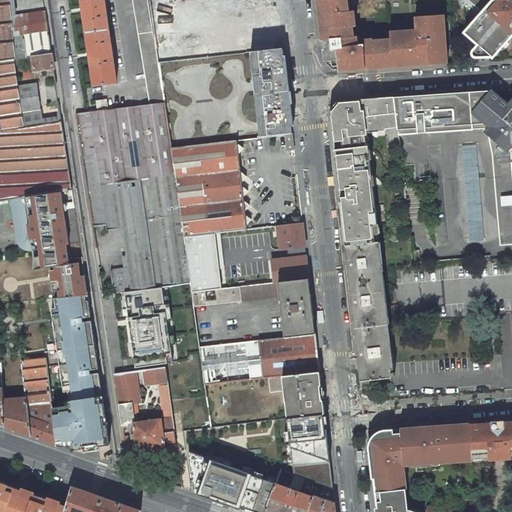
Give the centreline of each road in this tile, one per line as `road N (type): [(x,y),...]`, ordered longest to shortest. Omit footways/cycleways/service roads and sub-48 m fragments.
road 1 (residential): [(52,0),(126,496)]
road 2 (residential): [(337,419),(298,90)]
road 3 (residential): [(298,90),(511,74)]
road 4 (residential): [(511,406),(337,419)]
road 5 (secondary): [(0,453),(126,496)]
